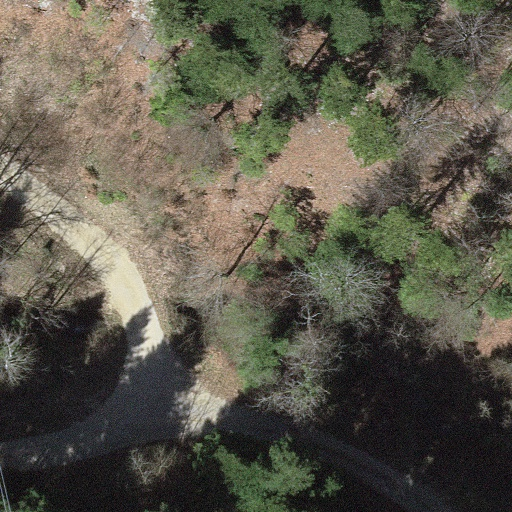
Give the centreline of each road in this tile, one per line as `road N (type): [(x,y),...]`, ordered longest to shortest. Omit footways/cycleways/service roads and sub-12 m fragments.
road 1 (track): [(432,511),(341,452),(263,426),(121,430),(0,454)]
road 2 (track): [(0,166),(59,210),(119,280),(139,323),(141,366),(121,430)]
